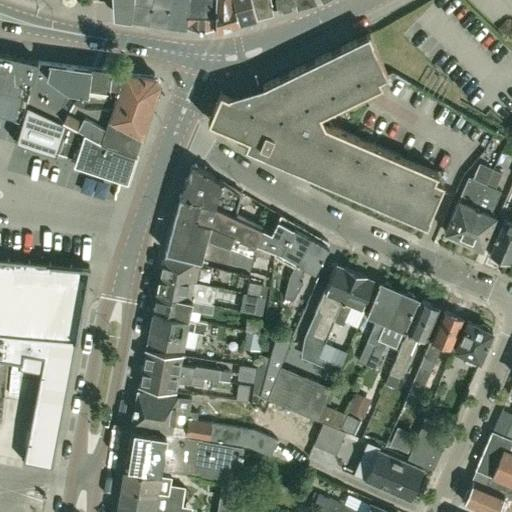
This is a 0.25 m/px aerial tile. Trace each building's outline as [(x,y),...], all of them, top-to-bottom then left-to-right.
[(113,0),(114,8),(115,15),(129,17),(132,0),(113,0)] [(132,0),(129,17),(131,17),(131,18),(146,20),(150,0),(132,0)] [(150,0),(146,20),(165,23),(169,0),(150,0)] [(169,0),(165,23),(185,26),(188,0),(169,0)] [(186,26),(215,27),(215,0),(188,0),(185,26),(186,26)] [(215,0),(215,27),(216,27),(216,26),(237,20),(233,0),(215,0)] [(233,0),(237,20),(254,15),(251,0),(233,0)] [(251,0),(254,15),(272,10),(270,0),(251,0)] [(275,0),(277,9),(296,3),(295,0),(275,0)] [(496,45),(507,37),(483,3),(472,10),(496,45)] [(220,91),(207,120),(217,124),(240,134),(238,140),(237,140),(237,141),(314,174),(319,177),(322,170),(332,174),(329,181),(345,188),(348,181),(359,186),(356,192),(372,199),(375,193),(385,197),(382,204),(399,211),(401,204),(412,209),(409,215),(425,222),(443,181),(434,177),(436,172),(437,173),(437,172),(327,124),(325,123),(320,113),(331,108),(382,83),(381,81),(379,77),(385,74),(387,73),(384,68),(367,33),(262,84),(265,91),(244,101),(227,94),(220,91)] [(0,109),(15,113),(16,110),(23,112),(26,103),(59,117),(59,118),(66,122),(67,121),(78,127),(86,131),(101,139),(134,153),(139,138),(158,82),(154,76),(126,72),(109,70),(93,68),(49,62),(37,60),(0,51),(0,109)] [(20,125),(15,141),(36,148),(56,154),(57,151),(66,122),(59,118),(59,117),(26,103),(23,112),(24,113),(20,125)] [(66,122),(57,151),(76,157),(75,161),(126,178),(134,153),(101,139),(86,131),(78,127),(67,121),(66,122)] [(241,191),(191,161),(180,195),(214,204),(214,205),(234,215),(239,201),(241,191)] [(479,162),(472,177),(468,176),(458,199),(458,198),(444,230),(446,231),(447,234),(452,236),(455,235),(463,238),(480,197),(492,168),(479,162)] [(495,215),(490,213),(501,189),(495,187),(502,172),(492,168),(480,197),(463,238),(470,241),(472,245),(477,247),(480,246),(482,246),(495,215)] [(88,174),(84,186),(101,192),(105,180),(88,174)] [(180,195),(165,250),(224,265),(228,245),(250,254),(253,255),(248,271),(260,275),(269,276),(273,255),(270,254),(270,248),(255,243),(262,227),(234,215),(214,205),(214,204),(180,195)] [(304,228),(280,214),(270,231),(262,227),(255,243),(270,248),(279,251),(292,258),(289,264),(293,266),(294,265),(296,261),(310,235),(303,230),(304,228)] [(511,221),(503,217),(489,249),(491,251),(490,254),(500,258),(501,255),(508,258),(511,248),(511,221)] [(327,244),(328,241),(319,236),(318,239),(310,235),(296,261),(294,265),(293,266),(288,275),(283,295),(292,300),(301,282),(297,279),(305,265),(313,270),(328,245),(327,244)] [(164,254),(161,272),(196,279),(199,262),(164,254)] [(0,358),(7,360),(8,360),(21,361),(21,364),(40,367),(23,461),(51,466),(88,277),(90,266),(0,257),(0,358)] [(333,320),(354,270),(335,262),(323,291),(314,311),(319,313),(310,336),(324,342),(333,320)] [(354,270),(333,320),(342,324),(351,302),(361,306),(373,278),(354,270)] [(161,272),(157,291),(192,298),(194,288),(196,279),(161,272)] [(258,295),(260,283),(248,281),(245,293),(258,295)] [(366,341),(374,345),(384,321),(398,289),(392,286),(390,283),(386,281),(382,282),(380,281),(366,313),(376,317),(366,341)] [(241,300),(243,291),(217,286),(215,296),(241,300)] [(398,289),(384,321),(374,345),(366,364),(374,368),(386,341),(396,346),(403,329),(417,297),(414,296),(413,293),(408,291),(405,292),(398,289)] [(210,314),(212,304),(191,300),(192,298),(157,291),(153,310),(188,317),(189,310),(210,314)] [(258,295),(245,293),(242,309),(261,313),(264,296),(258,295)] [(407,329),(388,373),(399,378),(417,334),(426,338),(439,307),(420,299),(407,329)] [(411,382),(412,382),(408,391),(420,395),(423,387),(424,387),(442,342),(450,346),(463,317),(443,309),(430,338),(411,382)] [(149,330),(184,336),(185,330),(203,333),(205,322),(188,319),(188,317),(153,310),(149,330)] [(479,359),(492,329),(489,328),(487,325),(483,323),(478,324),(466,319),(454,348),(479,359)] [(150,338),(148,348),(163,351),(164,341),(183,345),(184,336),(149,330),(147,337),(150,338)] [(246,330),(244,346),(258,348),(261,333),(246,330)] [(266,397),(281,365),(291,339),(277,334),(270,356),(269,355),(260,395),(266,397)] [(317,356),(340,365),(345,353),(323,343),(317,356)] [(163,351),(148,348),(145,348),(141,367),(178,373),(193,375),(228,381),(230,370),(195,364),(195,366),(180,364),(181,354),(163,351)] [(260,395),(269,355),(259,353),(253,392),(260,395)] [(317,419),(323,404),(331,386),(281,365),(266,397),(269,398),(317,419)] [(138,385),(175,391),(177,381),(191,384),(193,375),(178,373),(141,367),(138,385)] [(130,427),(165,433),(244,446),(248,447),(269,456),(277,439),(255,429),(251,428),(247,428),(196,419),(197,411),(189,410),(191,397),(176,395),(137,389),(130,427)] [(269,398),(266,397),(260,395),(253,392),(251,405),(264,410),(269,398)] [(363,416),(369,402),(354,395),(347,408),(363,416)] [(322,421),(338,428),(338,427),(344,413),(343,412),(323,404),(317,419),(322,421)] [(344,413),(338,427),(354,434),(360,420),(345,413),(344,413)] [(322,421),(313,444),(335,453),(345,431),(338,428),(322,421)] [(421,425),(415,441),(440,452),(447,436),(421,425)] [(130,427),(127,445),(162,451),(165,433),(130,427)] [(511,441),(511,438),(492,430),(476,469),(477,469),(473,480),(503,493),(511,496),(511,451),(508,450),(511,441)] [(165,433),(162,451),(127,445),(124,464),(198,475),(198,478),(237,484),(242,446),(244,446),(165,433)] [(433,468),(440,452),(415,441),(408,457),(433,468)] [(408,497),(421,467),(379,449),(366,478),(408,497)] [(124,468),(121,486),(182,496),(184,486),(169,484),(171,476),(159,474),(124,468)] [(467,489),(464,498),(465,498),(464,502),(487,511),(494,511),(497,506),(511,511),(511,496),(503,493),(473,480),(469,489),(467,489)] [(182,496),(121,486),(117,505),(157,511),(190,511),(191,506),(181,505),(182,496)] [(364,511),(319,493),(315,502),(339,511),(393,511),(370,502),(365,511),(364,511)] [(238,511),(270,511),(271,509),(244,498),(238,511)] [(315,502),(310,500),(306,509),(312,511),(339,511),(315,502)]
